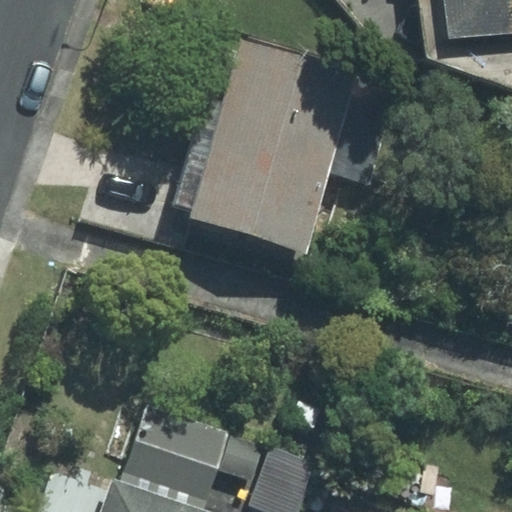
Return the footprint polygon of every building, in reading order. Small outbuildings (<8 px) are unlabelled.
[(511,0),(427,0),(429,39),(511,35),(511,0)] [(344,106),(352,79),(232,43),(178,224),(298,260),(323,176),(366,189),(387,119),(344,106)] [(294,511),(308,470),(261,455),(242,511),(294,511)] [(213,511),(216,505),(88,461),(70,511),(213,511)] [(351,511),(325,499),(318,511),(351,511)]
